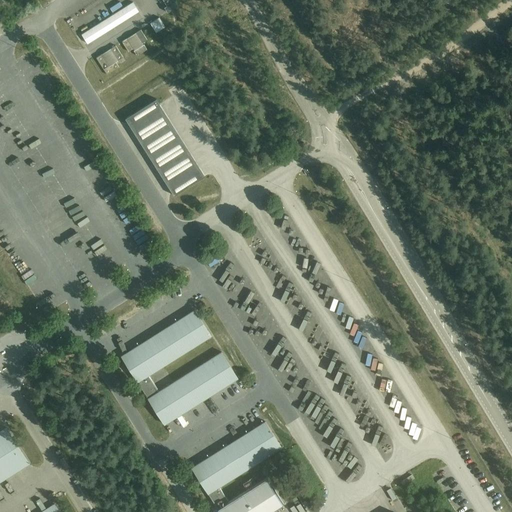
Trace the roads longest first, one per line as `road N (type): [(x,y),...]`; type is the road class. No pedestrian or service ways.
road 1 (unclassified): [(511,441),(319,120)]
road 2 (unclassified): [(319,120),(446,50),(511,0)]
road 3 (unclassified): [(319,120),(248,0)]
